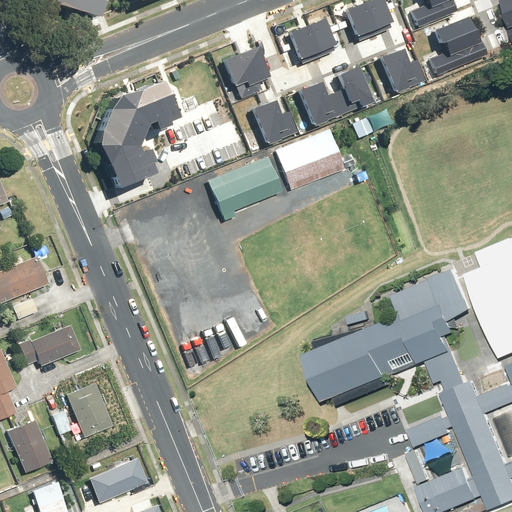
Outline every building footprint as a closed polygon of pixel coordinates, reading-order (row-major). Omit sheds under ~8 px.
[(34,0),(93,17),(97,0),(34,0)] [(385,0),(364,0),(343,8),(353,35),(393,21),(385,0)] [(454,0),(423,0),(426,7),(413,12),(419,26),(458,10),(454,0)] [(511,38),(511,0),(505,0),(498,3),(511,38)] [(427,60),(435,78),(488,54),(472,18),(438,32),(447,51),(427,60)] [(335,45),(324,20),(287,35),(298,61),(335,45)] [(259,45),(225,58),(240,99),(262,91),(258,80),(270,76),(259,45)] [(397,47),(375,55),(389,92),(420,81),(412,58),(402,62),(397,47)] [(374,101),(360,66),(336,76),(350,110),(374,101)] [(96,128),(93,143),(112,186),(150,170),(143,146),(135,148),(133,143),(141,122),(149,118),(152,126),(172,117),(157,79),(114,93),(108,102),(96,128)] [(339,116),(325,80),(299,90),(313,126),(339,116)] [(268,144),(298,132),(290,111),(282,114),(277,101),(254,110),(268,144)] [(335,119),(274,145),(290,181),(351,156),(335,119)] [(411,167),(398,171),(420,234),(450,224),(432,170),(511,143),(503,119),(423,146),(421,140),(404,146),(411,167)] [(229,125),(217,128),(222,154),(234,152),(229,125)] [(162,142),(152,146),(159,165),(170,161),(162,142)] [(283,187),(267,150),(204,177),(220,214),(283,187)] [(479,264),(461,271),(497,356),(511,350),(511,249),(506,234),(472,249),(479,264)] [(0,302),(45,284),(33,256),(0,269),(0,302)] [(396,317),(305,355),(324,401),(396,370),(389,353),(416,342),(433,383),(440,380),(445,391),(462,383),(442,336),(452,332),(450,327),(469,319),(448,270),(387,296),(396,317)] [(28,298),(8,306),(14,320),(34,312),(28,298)] [(36,360),(38,366),(77,350),(67,324),(15,345),(23,365),(36,360)] [(0,354),(0,418),(14,413),(5,391),(13,388),(0,354)] [(95,380),(66,391),(83,435),(112,424),(95,380)] [(471,383),(442,394),(490,511),(511,502),(511,458),(506,461),(486,412),(511,401),(511,383),(511,381),(475,395),(471,383)] [(60,410),(47,416),(56,437),(69,431),(60,410)] [(444,411),(410,425),(418,443),(452,428),(444,411)] [(35,417),(6,428),(22,472),(51,461),(35,417)] [(414,447),(412,441),(396,447),(399,456),(393,459),(403,483),(425,474),(414,447)] [(137,454),(87,473),(97,499),(147,480),(137,454)] [(445,511),(479,498),(464,465),(415,485),(426,511),(445,511)] [(31,491),(38,511),(67,511),(56,479),(31,491)] [(130,511),(160,511),(156,501),(130,511)]
